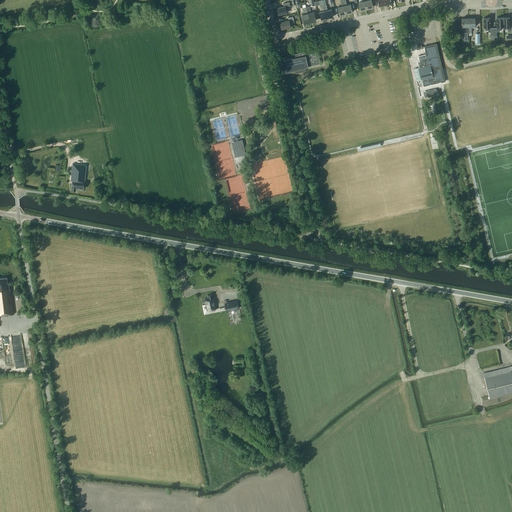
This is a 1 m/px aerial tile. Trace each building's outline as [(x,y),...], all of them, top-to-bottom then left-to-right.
[(346,13),(342,0),(340,0),(341,6),(338,7),(340,15),(346,13)] [(345,0),(342,0),(346,13),(352,12),(350,4),(346,5),(345,0)] [(367,8),(364,0),(361,0),(362,1),(358,2),(360,10),(367,8)] [(364,0),(367,8),(373,7),(371,0),(364,0)] [(277,8),(278,14),(287,13),(286,9),(290,8),(289,2),(283,3),(284,6),(277,8)] [(326,5),(323,6),(326,18),(333,16),(331,9),(328,10),(326,5)] [(280,22),(282,28),(290,26),(290,23),(294,22),(293,16),(288,17),(288,20),(280,22)] [(422,80),(423,86),(445,82),(443,70),(437,43),(425,46),(427,54),(418,56),(419,61),(418,63),(419,67),(418,67),(421,80),(422,80)] [(308,66),(320,63),(317,49),(295,54),(296,57),(283,60),(286,72),(295,70),(296,73),(304,71),(304,68),(308,67),(308,66)] [(436,89),(426,91),(427,97),(437,94),(436,89)] [(256,139),(260,143),(265,137),(261,134),(256,139)] [(237,142),(232,144),(235,157),(246,155),(242,139),(237,141),(237,142)] [(358,147),(359,151),(381,146),(380,142),(358,147)] [(73,164),(71,181),(72,181),(71,189),(76,190),(76,188),(84,189),(84,181),(85,181),(86,166),(82,165),(73,164)] [(0,315),(14,314),(11,289),(10,290),(9,283),(8,283),(7,277),(0,277),(0,315)] [(168,280),(171,294),(177,293),(174,279),(168,280)] [(204,298),(207,311),(217,309),(214,296),(213,296),(213,294),(208,295),(208,297),(204,298)] [(225,303),(226,310),(239,308),(238,300),(225,303)] [(230,318),(231,325),(243,322),(241,315),(237,316),(236,315),(235,315),(235,317),(230,318)] [(3,337),(6,364),(12,364),(10,337),(3,337)] [(483,373),(489,398),(511,392),(511,365),(510,366),(483,373)]
